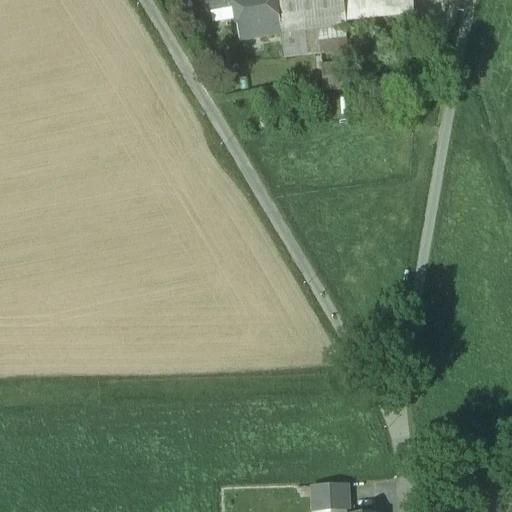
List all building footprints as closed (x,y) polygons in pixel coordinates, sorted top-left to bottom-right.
[(197,0),(200,14),(233,8),(234,8),(232,0),(197,0)] [(343,0),(279,0),(275,0),(232,0),(234,8),(233,8),(238,40),(280,33),(317,29),(339,27),(346,26),(345,20),(343,0)] [(413,14),(412,0),(343,0),(345,20),(413,14)] [(436,0),(416,0),(417,9),(437,7),(436,0)] [(413,14),(345,20),(346,26),(339,27),(339,34),(413,26),(413,14)] [(280,33),(282,58),(320,53),(317,29),(280,33)] [(448,48),(436,47),(434,61),(436,61),(435,68),(442,69),(443,62),(446,62),(448,48)] [(325,94),(343,92),(340,63),(321,66),(325,94)] [(347,486),(312,488),(312,511),(340,511),(347,511),(348,511),(347,486)]
